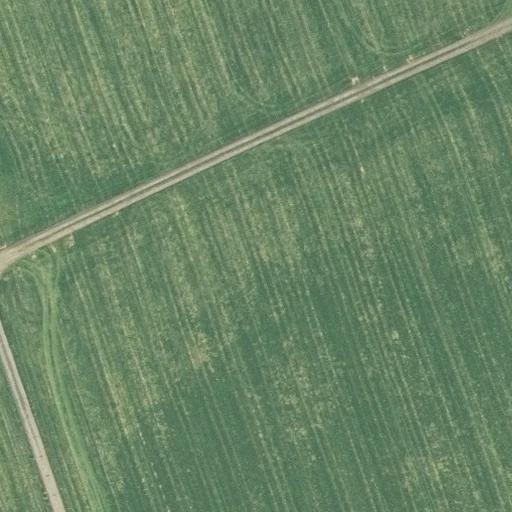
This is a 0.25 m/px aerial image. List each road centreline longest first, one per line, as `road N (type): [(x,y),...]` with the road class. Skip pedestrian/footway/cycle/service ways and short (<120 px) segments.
road 1 (track): [(0,260),(511,22)]
road 2 (track): [(58,511),(0,343)]
